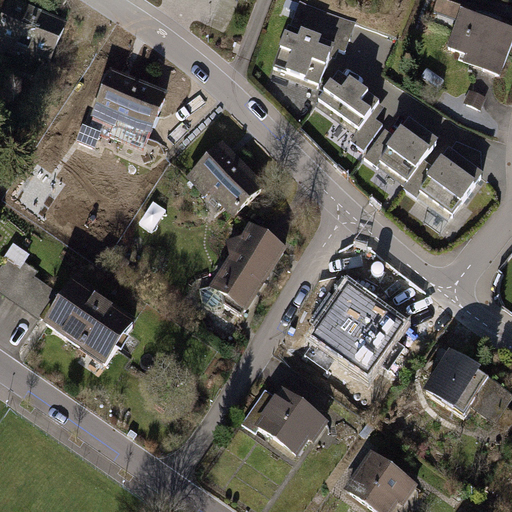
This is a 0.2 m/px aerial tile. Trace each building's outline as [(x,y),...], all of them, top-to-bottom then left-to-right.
[(12,7),(0,37),(0,55),(49,74),(67,28),(12,7)] [(511,36),(473,18),(454,57),(501,78),(511,54),(511,36)] [(332,49),(285,31),(269,73),(316,91),(332,49)] [(112,72),(94,110),(151,135),(168,98),(112,72)] [(377,107),(335,77),(315,104),(357,134),(377,107)] [(406,124),(375,166),(405,187),(436,146),(406,124)] [(223,144),(186,180),(205,198),(208,195),(234,221),(267,190),(223,144)] [(481,179),(446,154),(415,197),(450,222),(481,179)] [(230,258),(210,289),(247,313),(287,251),(249,226),(241,239),(226,242),(230,258)] [(9,255),(0,269),(0,295),(41,323),(59,295),(33,278),(36,274),(9,255)] [(76,282),(46,325),(102,365),(133,323),(76,282)] [(313,335),(369,373),(405,321),(349,283),(313,335)] [(448,354),(438,347),(422,372),(432,378),(448,354)] [(432,378),(423,392),(466,420),(473,410),(497,426),(511,402),(511,396),(481,376),(482,373),(450,352),(448,354),(432,378)] [(264,431),(310,463),(338,425),(292,392),(264,431)] [(355,500),(371,511),(415,511),(428,494),(383,462),(355,500)]
